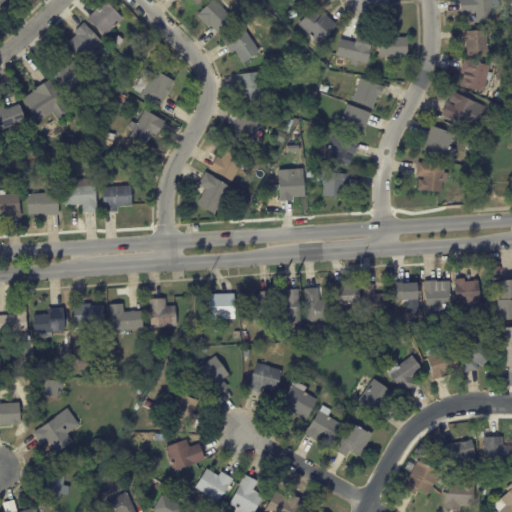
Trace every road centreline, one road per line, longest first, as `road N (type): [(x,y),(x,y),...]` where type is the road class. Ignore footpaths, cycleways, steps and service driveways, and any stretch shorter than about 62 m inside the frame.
road 1 (secondary): [(511,218),(0,251)]
road 2 (residential): [(137,0),(199,63),(208,92),(167,180),(167,264)]
road 3 (residential): [(427,0),(423,73),(381,166),(382,249)]
road 4 (residential): [(511,402),(451,405),(418,421),(359,511)]
road 5 (residential): [(244,434),(365,502)]
road 6 (secondary): [(382,249),(511,241)]
road 7 (secondary): [(167,264),(289,256)]
